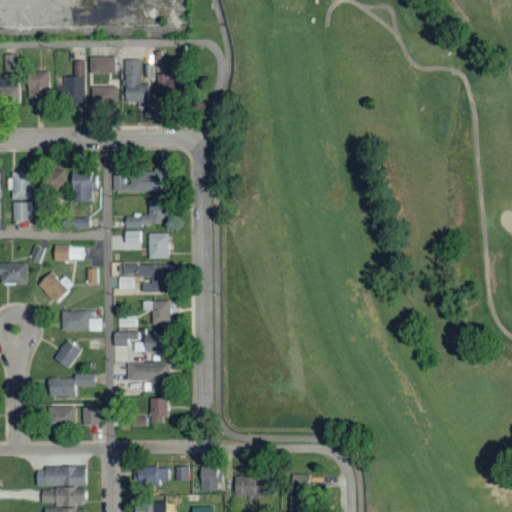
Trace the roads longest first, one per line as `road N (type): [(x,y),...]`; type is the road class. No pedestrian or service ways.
road 1 (residential): [(340,457),(316,448),(0,449)]
road 2 (residential): [(205,447),(198,141)]
road 3 (residential): [(198,141),(0,139)]
road 4 (residential): [(20,449),(17,329)]
